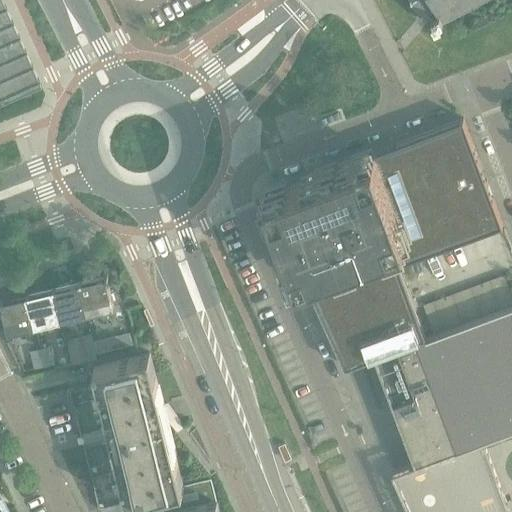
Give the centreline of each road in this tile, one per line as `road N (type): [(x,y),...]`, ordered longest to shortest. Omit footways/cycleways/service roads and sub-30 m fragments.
road 1 (residential): [(402,109),(267,162),(241,181),(237,197),(379,511)]
road 2 (tertiary): [(194,297),(265,479)]
road 3 (residential): [(189,122),(267,58),(287,22)]
road 4 (residential): [(287,22),(170,99)]
road 5 (residential): [(61,511),(0,388)]
road 6 (residential): [(346,0),(402,109)]
